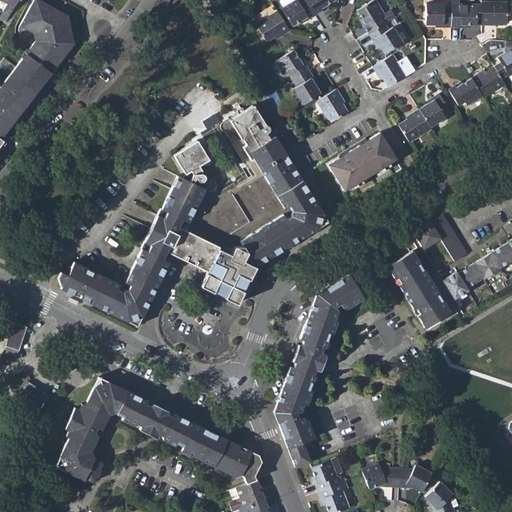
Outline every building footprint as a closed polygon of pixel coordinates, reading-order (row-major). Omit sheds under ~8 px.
[(7,113),(12,118),(33,91),(27,86),(32,79),(38,84),(58,59),(51,53),(56,48),(62,52),(70,43),(65,15),(37,0),(32,0),(19,26),(30,34),(31,44),(27,50),(30,52),(12,76),(8,74),(2,83),(4,85),(0,90),(0,133),(6,125),(2,120),(7,113)] [(17,0),(7,0),(9,1),(4,10),(10,14),(17,0)] [(307,21),(315,16),(305,0),(299,0),(301,2),(299,3),(297,0),(296,0),(282,9),(293,27),(305,19),(307,21)] [(305,0),(315,16),(324,11),(322,8),(334,0),(305,0)] [(451,0),(450,9),(450,28),(460,28),(461,26),(475,26),(476,6),(459,5),(458,0),(451,0)] [(358,22),(367,35),(383,25),(393,18),(390,13),(383,17),(373,2),(356,13),(361,21),(358,22)] [(507,3),(481,2),(481,26),(491,26),(491,23),(506,24),(507,3)] [(440,28),(450,28),(450,9),(443,9),(443,4),(425,4),(425,24),(440,25),(440,28)] [(281,37),(290,31),(277,12),(256,26),(266,43),(279,35),(281,37)] [(387,32),(383,25),(367,35),(372,44),(375,43),(383,55),(400,44),(391,29),(387,32)] [(511,41),(505,41),(504,53),(496,59),(507,77),(511,73),(511,41)] [(51,53),(58,59),(62,52),(56,48),(51,53)] [(27,50),(8,74),(12,76),(30,52),(27,50)] [(291,74),(294,80),(310,70),(305,62),(302,63),(295,51),(277,61),(287,76),(291,74)] [(380,75),(388,88),(413,72),(410,68),(412,67),(406,57),(404,58),(396,63),(392,55),(372,67),(378,76),(380,75)] [(316,79),(310,70),(294,80),(298,87),(294,89),(303,104),(321,93),(313,80),(316,79)] [(485,101),(506,88),(495,70),(483,77),(482,75),(473,81),(483,98),(485,101)] [(27,86),(33,91),(38,84),(32,79),(27,86)] [(468,108),(483,98),(473,81),(460,89),(458,87),(449,93),(459,108),(465,104),(468,108)] [(317,102),(330,123),(348,112),(340,99),(343,98),(337,89),(317,102)] [(431,100),(418,109),(430,127),(444,118),(442,114),(448,110),(438,93),(430,98),(431,100)] [(47,273),(51,283),(127,321),(141,316),(168,263),(162,260),(167,252),(172,254),(207,271),(199,286),(221,296),(237,304),(255,267),(319,227),(323,213),(275,135),(267,140),(264,133),(269,130),(270,129),(270,128),(270,126),(269,125),(267,125),(265,126),(254,107),(230,121),(246,147),(242,149),(250,163),(254,160),(283,211),(288,208),(291,212),(289,219),(285,221),(282,216),(238,244),(240,249),(233,251),(229,259),(218,253),(219,251),(178,231),(182,223),(187,226),(204,193),(186,184),(190,176),(191,178),(193,178),(195,178),(196,177),(197,176),(198,174),(197,172),(196,171),(195,171),(193,171),(189,165),(199,159),(188,139),(164,154),(176,173),(173,177),(167,174),(151,207),(150,206),(130,244),(132,245),(115,278),(121,281),(117,286),(116,285),(114,286),(113,286),(112,288),(107,285),(109,281),(64,257),(57,270),(50,267),(47,273)] [(409,142),(431,129),(430,127),(418,109),(409,114),(411,117),(398,125),(409,142)] [(2,120),(6,125),(12,118),(7,113),(2,120)] [(464,125),(470,133),(477,129),(471,120),(464,125)] [(458,129),(463,137),(470,133),(464,125),(458,129)] [(343,191),(395,158),(379,132),(365,140),(364,138),(337,154),(339,157),(327,165),(343,191)] [(323,213),(319,227),(328,221),(323,213)] [(467,252),(442,213),(429,220),(439,237),(453,260),(467,252)] [(412,231),(420,244),(422,248),(439,237),(429,220),(412,231)] [(499,265),(511,257),(511,248),(506,240),(490,250),(499,265)] [(422,248),(420,244),(385,265),(424,326),(458,304),(453,297),(442,278),(422,248)] [(499,265),(490,250),(473,261),(482,276),(483,277),(500,266),(499,265)] [(162,260),(168,263),(172,254),(167,252),(162,260)] [(473,261),(457,271),(466,286),(482,276),(473,261)] [(455,269),(442,278),(453,297),(467,288),(466,286),(457,271),(455,269)] [(283,423),(279,424),(295,466),(311,460),(303,441),(314,436),(308,422),(307,421),(307,419),(307,418),(306,417),(305,416),(303,416),(299,418),(297,412),(301,409),(304,401),(307,402),(312,389),(309,388),(312,380),(314,380),(315,378),(316,376),(315,374),(314,373),(324,345),(327,345),(328,344),(329,342),(328,340),(327,338),(330,331),(331,332),(332,332),(338,318),(335,317),(338,310),(334,304),(340,301),(342,304),(343,306),(344,306),(346,307),(346,306),(347,306),(347,305),(347,304),(349,303),(351,304),(363,295),(348,271),(322,287),(324,291),(319,294),(303,338),(299,336),(289,364),(294,366),(278,410),(283,423)] [(299,336),(303,338),(319,294),(324,291),(322,287),(315,291),(299,336)] [(69,299),(68,301),(76,305),(78,302),(70,297),(69,299)] [(127,321),(136,326),(141,316),(127,321)] [(19,342),(22,335),(27,327),(15,322),(5,346),(17,350),(19,342)] [(273,410),(279,424),(283,423),(278,410),(294,366),(289,364),(273,410)] [(107,382),(145,401),(146,399),(98,376),(94,384),(103,381),(104,383),(107,382)] [(171,414),(173,412),(161,406),(146,399),(145,401),(107,382),(104,383),(103,381),(94,384),(85,403),(81,402),(79,408),(73,405),(64,427),(68,429),(64,435),(68,437),(59,454),(65,472),(82,481),(84,478),(92,482),(101,464),(93,460),(94,457),(91,456),(90,450),(97,435),(93,433),(96,428),(100,430),(107,415),(113,413),(121,417),(119,420),(126,423),(129,421),(129,422),(129,424),(130,424),(131,424),(132,424),(134,423),(149,430),(160,436),(161,438),(161,439),(162,440),(163,439),(164,439),(165,442),(173,446),(175,443),(181,446),(179,450),(233,476),(238,474),(242,476),(244,482),(254,478),(252,472),(259,459),(256,452),(245,446),(243,449),(171,414)] [(35,388),(29,382),(22,392),(41,407),(48,398),(41,394),(35,388)] [(171,414),(243,449),(245,446),(173,412),(171,414)] [(53,466),(65,472),(59,454),(53,466)] [(314,481),(318,491),(343,481),(341,477),(340,474),(337,475),(330,458),(311,466),(316,480),(314,481)] [(386,484),(393,485),(394,466),(381,465),(379,461),(363,468),(364,472),(370,487),(384,481),(386,484)] [(409,482),(423,490),(432,471),(417,462),(414,467),(401,466),(400,485),(408,486),(409,482)] [(259,485),(256,477),(254,478),(244,482),(237,485),(241,495),(230,500),(234,509),(264,498),(261,490),(259,490),(257,486),(259,485)] [(434,507),(436,511),(447,511),(456,509),(455,506),(451,496),(450,493),(453,491),(440,479),(425,494),(436,505),(434,507)] [(348,488),(345,480),(343,481),(318,491),(321,500),(324,499),(328,511),(331,511),(349,505),(343,490),(348,488)] [(451,496),(455,506),(460,505),(456,494),(451,496)] [(234,509),(234,511),(269,511),(267,511),(265,507),(267,506),(264,498),(234,509)]
